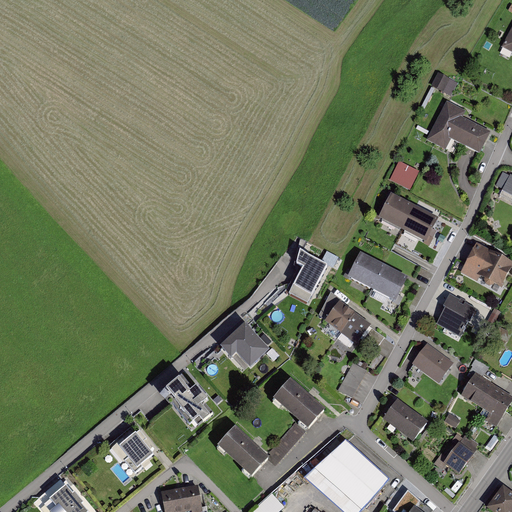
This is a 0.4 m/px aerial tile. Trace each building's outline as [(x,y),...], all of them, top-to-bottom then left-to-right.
[(511,29),(502,48),(511,53),(511,29)] [(458,84),(439,74),(432,87),(451,97),(458,84)] [(466,113),(447,103),(427,141),(446,151),(451,141),(480,155),(492,133),(463,119),(466,113)] [(420,173),(399,163),(390,181),(411,191),(420,173)] [(511,176),(510,177),(503,173),(496,187),(503,190),(500,197),(511,203),(511,176)] [(379,219),(403,232),(415,208),(391,195),(379,219)] [(439,220),(415,208),(403,232),(427,244),(439,220)] [(511,271),(511,263),(477,244),(464,268),(502,290),(511,271)] [(328,267),(301,253),(298,266),(302,270),(289,295),(309,305),(328,267)] [(348,278),(372,291),(385,267),(361,254),(348,278)] [(409,279),(385,267),(372,291),(396,304),(409,279)] [(477,311),(450,296),(443,309),(445,310),(437,325),(460,338),(468,323),(470,323),(477,311)] [(325,324),(340,335),(355,315),(340,304),(325,324)] [(371,327),(355,315),(340,335),(356,346),(371,327)] [(246,325),(221,349),(231,360),(237,355),(251,370),(270,351),(246,325)] [(428,345),(413,366),(439,385),(454,365),(428,345)] [(354,364),(340,391),(354,399),(368,371),(354,364)] [(461,398),(481,410),(496,388),(476,375),(461,398)] [(180,381),(166,392),(193,424),(199,419),(203,424),(210,418),(201,407),(208,401),(197,388),(190,394),(180,381)] [(291,382),(274,402),(309,432),(326,413),(291,382)] [(511,405),(511,398),(496,388),(481,410),(501,423),(511,405)] [(383,421),(398,432),(413,413),(398,401),(383,421)] [(429,424),(413,413),(398,432),(414,444),(429,424)] [(299,424),(267,457),(276,466),(308,433),(299,424)] [(236,429),(218,448),(252,480),(270,461),(236,429)] [(136,435),(120,449),(138,470),(154,456),(136,435)] [(345,444),(309,484),(339,511),(363,511),(389,484),(345,444)] [(475,456),(459,444),(443,465),(459,477),(475,456)] [(200,511),(203,511),(198,485),(180,488),(184,511),(192,511),(200,511)] [(75,493),(73,494),(66,486),(50,500),(45,505),(50,511),(88,511),(82,505),(84,504),(75,493)] [(184,511),(180,488),(162,491),(165,511),(184,511)] [(511,511),(511,494),(503,489),(487,510),(488,511),(511,511)] [(252,511),(279,511),(285,507),(273,493),(252,511)]
